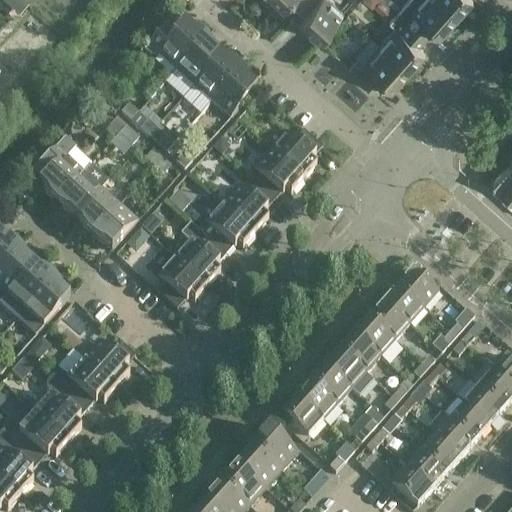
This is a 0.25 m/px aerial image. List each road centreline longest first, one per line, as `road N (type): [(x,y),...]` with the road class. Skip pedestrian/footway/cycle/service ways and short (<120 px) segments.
road 1 (residential): [(385,167),(205,8)]
road 2 (residential): [(207,375),(367,196)]
road 3 (residential): [(367,196),(511,323)]
road 4 (residential): [(83,511),(207,375)]
road 5 (residential): [(207,375),(92,277)]
road 6 (residential): [(412,147),(511,36)]
road 7 (residential): [(511,234),(412,147)]
